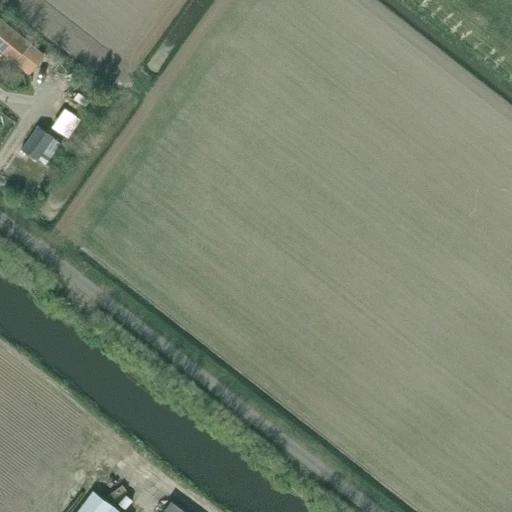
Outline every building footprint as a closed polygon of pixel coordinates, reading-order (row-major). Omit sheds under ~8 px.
[(0,21),(0,51),(15,64),(29,46),(0,21)] [(38,125),(21,150),(37,161),(54,136),(38,125)] [(39,435),(48,430),(40,414),(31,419),(39,435)] [(65,419),(58,430),(84,448),(92,437),(65,419)] [(53,440),(49,449),(68,459),(72,449),(53,440)] [(34,450),(30,460),(48,467),(52,457),(34,450)] [(121,511),(93,490),(76,511),(188,511),(172,499),(162,511),(121,511)]
